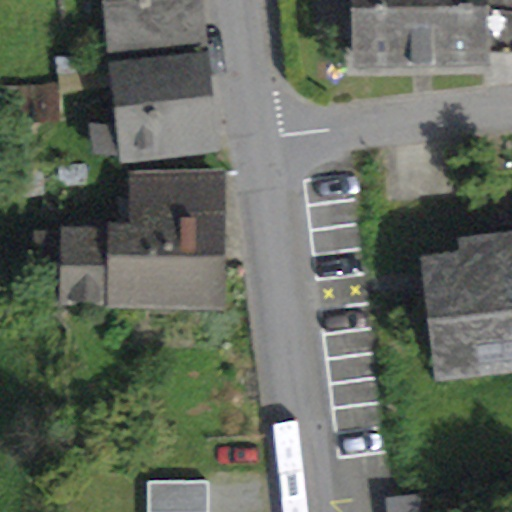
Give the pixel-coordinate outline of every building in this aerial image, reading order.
[(112,25),(114,49),(198,41),(194,0),(104,0),(107,25),(112,25)] [(482,59),(482,53),(511,52),(511,0),(357,0),(359,60),(482,59)] [(168,156),(167,145),(210,140),(200,56),(109,66),(116,130),(91,132),(94,154),(123,150),(124,161),(168,156)] [(115,295),(115,303),(215,302),(214,175),(132,176),(133,237),(44,238),(44,275),(80,275),(80,296),(115,295)] [(435,263),(447,370),(511,362),(511,241),(474,245),(475,258),(435,263)] [(44,296),(80,296),(80,275),(44,275),(44,296)] [(207,511),(208,482),(148,482),(148,511),(207,511)] [(392,511),(418,511),(417,501),(392,504),(392,511)]
